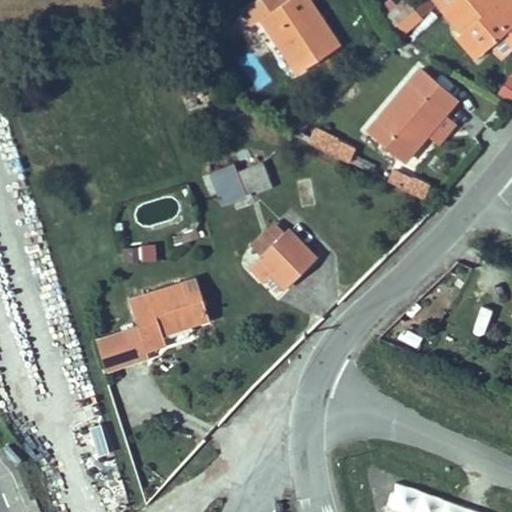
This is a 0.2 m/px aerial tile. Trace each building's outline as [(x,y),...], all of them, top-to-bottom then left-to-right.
[(307,23),(291,0),(255,0),(243,8),(252,23),(262,17),(297,72),(339,44),(319,14),(307,23)] [(309,0),(291,0),(307,23),(319,14),(309,0)] [(405,0),(387,17),(394,27),(416,9),(407,0),(405,0)] [(448,0),(441,6),(461,30),(455,35),(470,51),(483,41),(487,45),(490,43),(501,55),(511,45),(511,0),(502,10),(498,6),(504,1),(503,0),(448,0)] [(498,6),(502,10),(511,0),(503,0),(504,1),(498,6)] [(400,37),(421,16),(416,9),(394,27),(400,37)] [(188,34),(181,40),(186,46),(191,43),(206,33),(198,22),(185,30),(188,34)] [(487,45),(483,41),(470,51),(474,56),(487,45)] [(419,70),(369,129),(405,159),(428,131),(443,115),(456,100),(419,70)] [(511,72),(497,92),(511,103),(511,72)] [(453,124),(443,115),(428,131),(439,141),(453,124)] [(349,163),(355,149),(315,130),(308,144),(349,163)] [(237,171),(234,164),(212,172),(225,205),(271,188),(261,163),(237,171)] [(422,200),(429,186),(393,168),(386,182),(422,200)] [(251,245),(261,256),(286,232),(275,221),(251,245)] [(315,255),(289,228),(286,232),(261,256),(250,266),(276,293),(315,255)] [(142,261),(141,242),(125,242),(125,261),(142,261)] [(140,327),(125,332),(134,360),(150,355),(148,348),(166,342),(163,332),(209,318),(202,296),(190,300),(187,290),(185,282),(130,299),(140,327)] [(187,290),(190,300),(202,296),(200,286),(187,290)] [(84,428),(86,456),(106,454),(103,426),(84,428)] [(382,473),(368,511),(437,511),(444,494),(382,473)]
